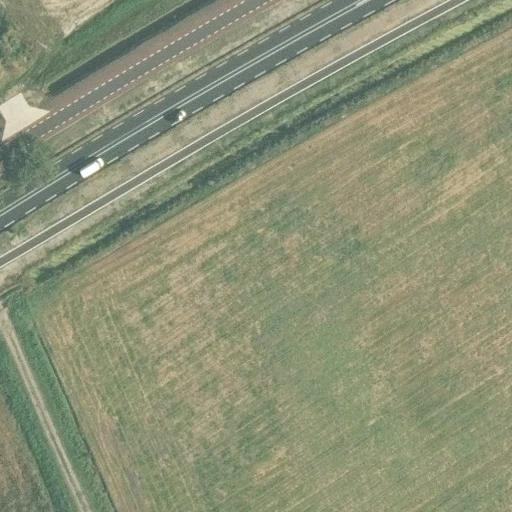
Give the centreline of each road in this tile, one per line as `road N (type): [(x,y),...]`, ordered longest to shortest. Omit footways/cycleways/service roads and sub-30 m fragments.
road 1 (primary): [(0,212),(360,0)]
road 2 (unclassified): [(261,0),(0,154)]
road 3 (unclassified): [(84,511),(0,318)]
